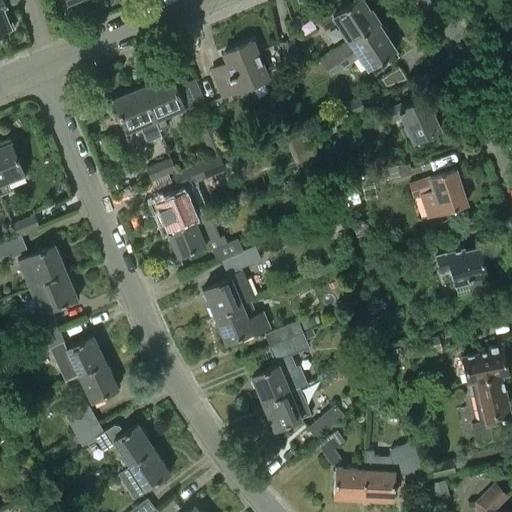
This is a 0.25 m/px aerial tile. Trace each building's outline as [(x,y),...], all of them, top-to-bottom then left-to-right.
[(0,0),(0,34),(13,29),(7,14),(3,15),(0,7),(0,6),(3,6),(0,0)] [(360,0),(354,0),(343,8),(341,5),(318,20),(324,29),(336,22),(339,27),(338,28),(345,38),(346,37),(349,42),(377,24),(376,23),(377,22),(369,10),(368,11),(360,0)] [(377,24),(349,42),(320,61),(328,73),(346,61),(347,63),(358,55),(367,69),(378,61),(379,63),(384,60),(383,58),(394,51),(377,24)] [(293,39),(279,43),(286,69),(300,66),(293,39)] [(222,54),(226,64),(210,70),(221,97),(237,90),(237,91),(266,79),(251,42),(222,54)] [(155,80),(139,87),(153,121),(158,131),(166,127),(162,117),(183,109),(196,103),(187,81),(174,87),(169,75),(168,75),(166,71),(154,76),(155,80)] [(139,87),(110,99),(124,133),(139,126),(145,141),(160,136),(158,131),(153,121),(139,87)] [(423,98),(417,101),(415,96),(386,110),(390,118),(399,114),(405,126),(401,128),(407,142),(412,140),(412,141),(438,129),(423,98)] [(364,109),(359,97),(337,106),(342,118),(364,109)] [(209,157),(217,154),(222,152),(211,126),(199,131),(209,157)] [(304,134),(285,142),(297,168),(315,160),(304,134)] [(9,141),(0,144),(0,195),(6,193),(2,183),(23,174),(9,141)] [(172,173),(179,191),(154,202),(154,203),(155,203),(166,227),(192,216),(207,210),(194,180),(223,168),(217,154),(209,157),(172,173)] [(150,181),(172,172),(174,171),(169,160),(145,170),(150,181)] [(406,161),(386,168),(389,178),(410,172),(406,161)] [(421,196),(428,216),(465,204),(453,168),(429,176),(429,177),(407,184),(411,196),(412,195),(413,199),(421,196)] [(333,185),(337,199),(359,193),(355,179),(333,185)] [(192,216),(166,227),(177,255),(176,255),(177,256),(209,242),(208,241),(218,237),(207,210),(192,216)] [(15,235),(36,226),(32,215),(10,224),(15,235)] [(218,237),(208,241),(209,242),(212,250),(217,248),(221,259),(242,250),(237,239),(227,243),(223,235),(218,237)] [(18,236),(0,243),(0,256),(7,254),(8,257),(24,250),(18,236)] [(28,286),(64,271),(53,245),(54,245),(53,243),(17,259),(28,286)] [(254,245),(242,250),(221,259),(227,271),(239,266),(259,257),(254,245)] [(462,248),(436,255),(440,272),(450,269),(454,284),(457,298),(473,294),(489,289),(486,276),(478,247),(462,251),(462,248)] [(384,250),(361,256),(364,269),(387,263),(384,250)] [(227,275),(228,277),(202,289),(203,290),(213,314),(212,314),(213,315),(240,304),(248,300),(253,298),(239,266),(227,271),(228,275),(227,275)] [(74,297),(64,271),(28,286),(39,313),(76,298),(75,296),(74,297)] [(240,304),(213,315),(213,316),(214,315),(225,341),(224,341),(224,342),(251,331),(252,334),(268,327),(263,314),(259,313),(254,314),(248,300),(240,304)] [(52,316),(20,329),(26,342),(57,329),(52,316)] [(306,317),(298,320),(302,330),(311,326),(306,317)] [(269,346),(302,333),(296,320),(264,334),(269,346)] [(62,341),(57,329),(26,342),(24,342),(29,355),(48,347),(61,341),(62,341)] [(276,360),(278,364),(250,376),(251,377),(262,403),(302,386),(296,372),(293,373),(285,356),(308,347),(302,333),(269,346),(275,360),(276,360)] [(64,348),(61,341),(48,347),(65,381),(103,362),(91,336),(92,336),(92,335),(64,348)] [(475,380),(501,375),(506,374),(505,372),(510,371),(507,358),(503,359),(499,344),(485,347),(486,351),(461,356),(467,382),(475,380)] [(103,362),(65,381),(70,392),(83,385),(90,399),(89,400),(89,401),(117,388),(116,387),(115,387),(103,362)] [(478,392),(481,408),(477,409),(479,422),(471,424),(475,440),(490,436),(488,425),(511,420),(501,375),(475,380),(467,382),(470,394),(478,392)] [(302,386),(262,403),(273,429),(272,429),(273,430),(310,414),(300,391),(303,390),(302,386)] [(76,435),(97,423),(86,403),(64,415),(76,435)] [(316,439),(343,416),(334,406),(307,429),(316,439)] [(128,464),(152,448),(137,425),(138,424),(137,423),(123,432),(118,426),(113,424),(102,431),(97,423),(76,435),(81,445),(94,438),(103,450),(114,442),(127,461),(123,464),(124,466),(128,464)] [(332,449),(343,442),(336,432),(318,444),(331,464),(339,459),(332,449)] [(364,445),(363,464),(362,498),(390,499),(390,500),(391,500),(392,470),(415,471),(416,462),(408,437),(389,444),(389,451),(372,451),(372,446),(364,445)] [(152,448),(128,464),(143,487),(143,488),(143,489),(169,472),(168,471),(167,472),(152,448)] [(426,464),(429,477),(453,471),(450,459),(426,464)] [(362,498),(363,464),(361,464),(360,469),(335,468),(335,467),(334,467),(333,497),(334,497),(334,496),(362,498)] [(444,480),(429,483),(433,503),(449,499),(444,480)] [(506,495),(495,484),(476,503),(476,511),(493,511),(493,508),(506,495)] [(129,511),(149,511),(153,509),(146,500),(129,511)]
